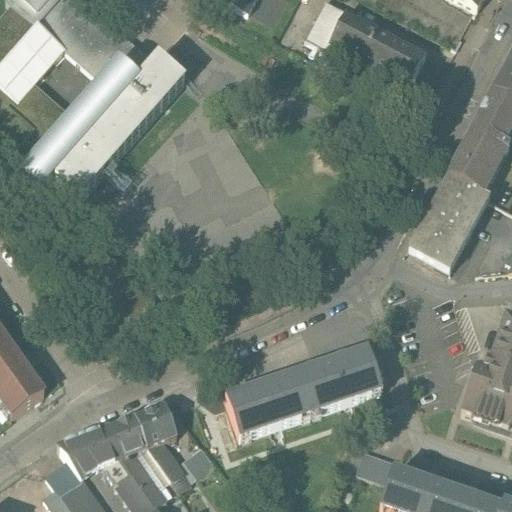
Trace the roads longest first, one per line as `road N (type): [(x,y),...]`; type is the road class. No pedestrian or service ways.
road 1 (residential): [(365,276),(296,340),(103,414)]
road 2 (residential): [(511,19),(365,276)]
road 3 (residential): [(365,276),(415,417),(424,428),(511,459)]
road 4 (residential): [(103,414),(0,271)]
